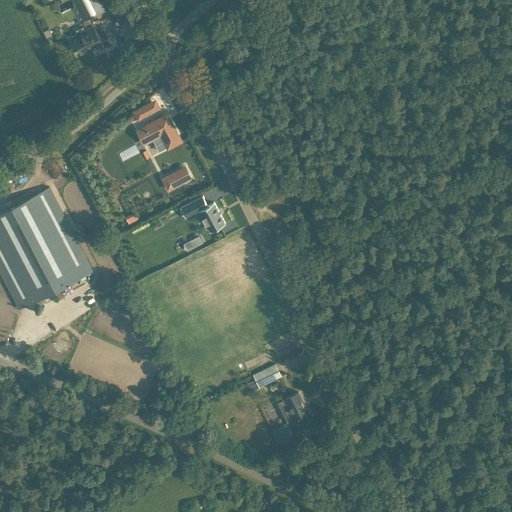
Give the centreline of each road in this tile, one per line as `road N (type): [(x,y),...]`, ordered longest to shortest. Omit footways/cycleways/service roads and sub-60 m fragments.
road 1 (unclassified): [(393,511),(165,47)]
road 2 (unclassified): [(337,511),(0,360)]
road 3 (track): [(511,181),(271,259)]
road 4 (unclassified): [(0,159),(64,137),(165,47)]
